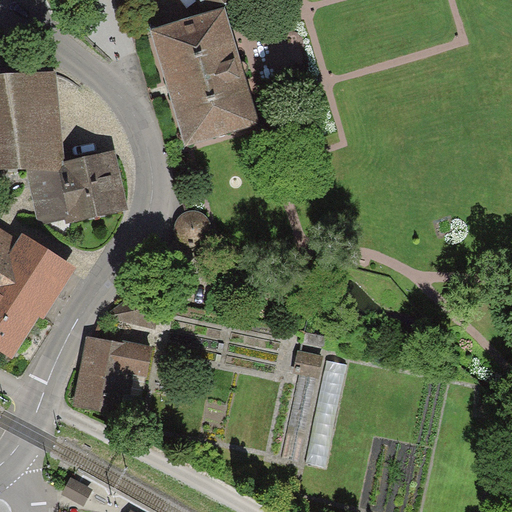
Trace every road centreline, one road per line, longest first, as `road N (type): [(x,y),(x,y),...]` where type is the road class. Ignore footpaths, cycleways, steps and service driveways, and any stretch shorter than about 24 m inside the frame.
road 1 (tertiary): [(0,2),(107,83),(139,128),(150,205),(110,276)]
road 2 (track): [(253,511),(40,403)]
road 3 (tertiary): [(110,276),(77,320),(40,403)]
road 4 (residential): [(0,215),(110,276)]
